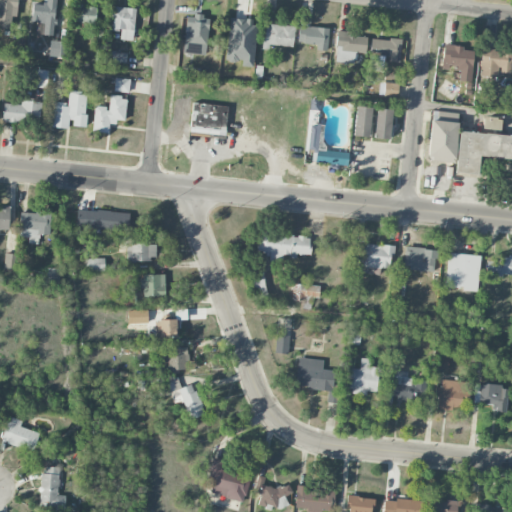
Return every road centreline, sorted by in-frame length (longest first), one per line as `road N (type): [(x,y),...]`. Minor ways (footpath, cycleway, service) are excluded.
road 1 (tertiary): [(511,221),(0,167)]
road 2 (residential): [(511,465),(327,447),(290,432),(254,385),(182,188)]
road 3 (residential): [(406,210),(427,6)]
road 4 (residential): [(148,184),(167,0)]
